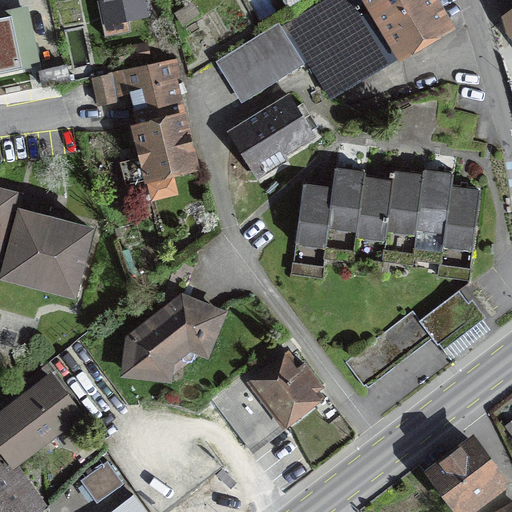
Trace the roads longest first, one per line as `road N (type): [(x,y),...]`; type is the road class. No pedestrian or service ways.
road 1 (primary): [(309,511),(511,356)]
road 2 (residential): [(511,141),(469,0)]
